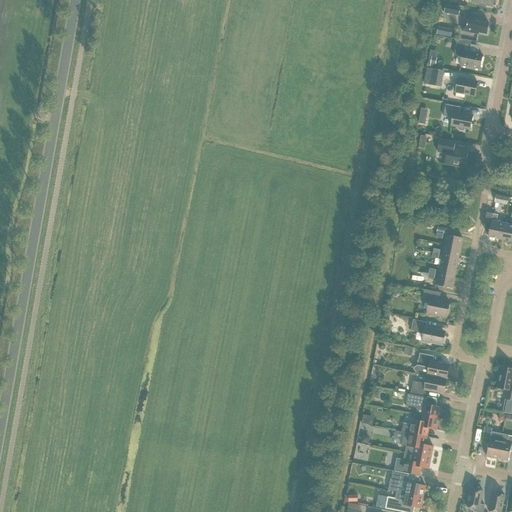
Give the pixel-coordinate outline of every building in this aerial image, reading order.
[(459,16),(461,7),(446,5),(444,13),(459,16)] [(487,34),(489,23),(481,21),(481,20),(465,17),(462,31),(478,34),(478,32),(487,34)] [(452,29),(438,26),(437,34),(451,37),(452,29)] [(480,69),(483,55),(469,52),(471,44),(457,42),(454,55),(462,57),(461,65),(480,69)] [(441,87),(444,71),(427,68),(424,84),(441,87)] [(475,96),(477,82),(458,78),(456,93),(475,96)] [(467,129),(470,129),(473,116),(459,114),(460,107),(446,104),(444,116),(453,118),(451,126),(456,127),(459,131),(463,132),(467,129)] [(426,123),(428,109),(421,108),(420,122),(426,123)] [(467,152),(454,150),(455,142),(440,139),(437,152),(447,154),(445,164),(465,168),(468,151),(467,151),(467,152)] [(508,198),(496,195),(495,202),(507,205),(508,198)] [(500,239),(504,223),(496,221),(496,220),(497,220),(498,215),(487,212),(484,228),(490,229),(488,237),(500,239)] [(511,241),(511,212),(511,217),(511,219),(511,223),(511,222),(511,224),(504,223),(500,239),(511,241)] [(436,237),(442,239),(445,228),(438,227),(436,237)] [(444,245),(461,248),(463,238),(446,235),(444,245)] [(459,258),(461,248),(444,245),(442,255),(459,258)] [(457,268),(459,258),(442,255),(440,265),(457,268)] [(455,279),(457,268),(440,265),(438,275),(455,279)] [(453,289),(455,279),(438,275),(436,285),(453,289)] [(441,293),(424,290),(423,299),(429,300),(426,315),(434,317),(434,315),(447,318),(450,302),(437,299),(438,293),(441,293)] [(441,345),(444,331),(426,328),(427,322),(413,320),(411,330),(424,333),(422,342),(430,344),(431,342),(441,345)] [(447,378),(449,365),(433,362),(434,356),(420,353),(417,366),(413,368),(416,372),(427,374),(447,378)] [(511,400),(511,387),(511,384),(511,369),(502,367),(498,388),(508,390),(506,399),(511,400)] [(444,393),(446,380),(427,376),(425,383),(413,381),(411,393),(424,395),(425,390),(444,393)] [(415,414),(439,418),(441,407),(437,406),(436,398),(427,397),(427,398),(408,394),(406,405),(416,407),(415,414)] [(504,421),(506,414),(499,412),(498,419),(504,421)] [(361,422),(373,424),(374,415),(363,414),(361,422)] [(437,430),(439,418),(415,414),(414,420),(412,420),(411,425),(403,423),(402,432),(404,432),(424,436),(425,428),(437,430)] [(497,459),(501,441),(490,439),(492,428),(484,427),(481,442),(489,444),(486,457),(497,459)] [(427,437),(424,436),(404,432),(402,445),(406,446),(405,452),(414,454),(431,458),(433,446),(425,445),(427,437)] [(511,448),(511,436),(502,434),(501,441),(497,459),(508,461),(511,448)] [(362,435),(360,443),(368,444),(370,436),(362,435)] [(414,454),(405,452),(403,460),(397,458),(394,471),(410,474),(420,476),(421,468),(429,469),(431,458),(414,454)] [(410,474),(394,471),(393,471),(390,484),(399,485),(398,492),(406,494),(423,497),(425,485),(409,482),(410,474)] [(479,509),(483,491),(471,488),(467,507),(479,509)] [(406,494),(398,492),(397,492),(395,498),(388,497),(386,508),(403,511),(413,511),(415,507),(421,508),(423,497),(406,494)] [(493,511),(501,511),(505,495),(493,493),(489,511),(493,511)]
